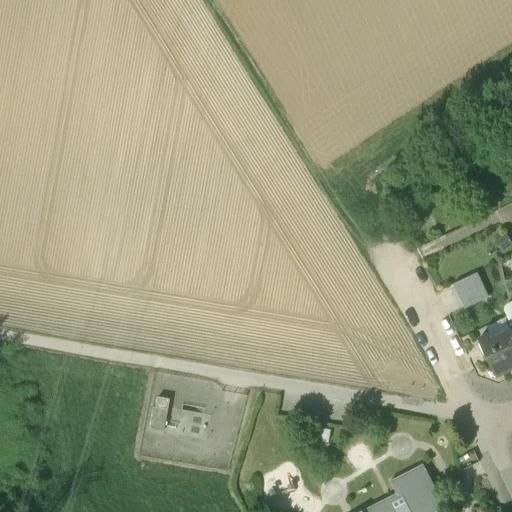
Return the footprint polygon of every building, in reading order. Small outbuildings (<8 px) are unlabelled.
[(475,275),(452,286),(457,297),(480,286),(475,275)] [(480,286),(457,297),(464,311),(487,300),(480,286)] [(511,332),(511,331),(491,340),(489,335),(480,340),(497,376),(511,369),(511,332)] [(204,407),(182,404),(181,410),(169,408),(165,433),(207,441),(211,416),(203,414),(204,407)] [(167,410),(153,408),(150,429),(164,431),(167,410)] [(396,494),(361,511),(436,511),(444,508),(422,465),(390,482),(396,494)]
